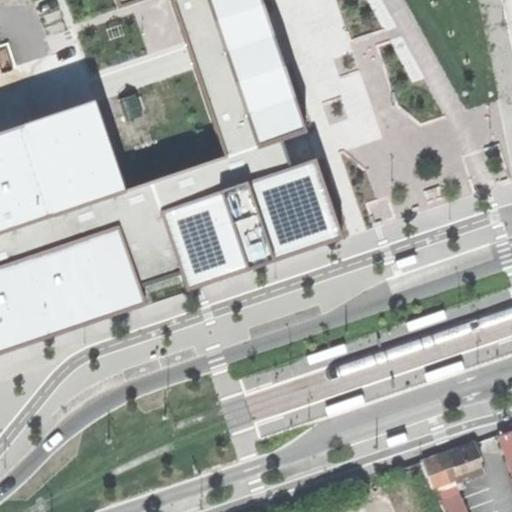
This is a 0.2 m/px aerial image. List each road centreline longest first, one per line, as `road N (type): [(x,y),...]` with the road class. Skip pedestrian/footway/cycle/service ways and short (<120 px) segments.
road 1 (primary): [(511,254),(114,397),(0,491)]
road 2 (primary): [(123,511),(511,375)]
